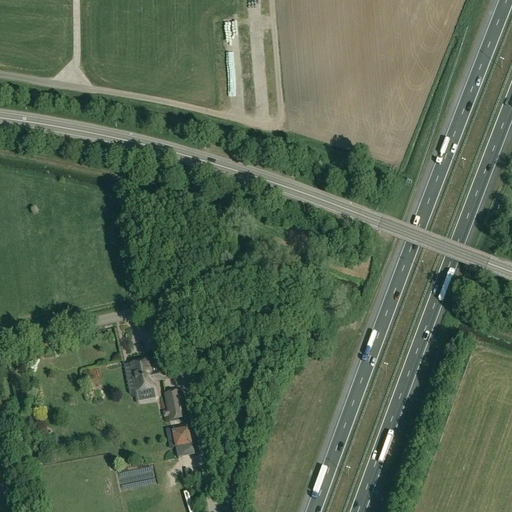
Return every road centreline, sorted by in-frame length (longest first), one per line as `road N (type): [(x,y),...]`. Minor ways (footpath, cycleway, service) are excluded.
road 1 (motorway): [(505,0),(312,511)]
road 2 (tertiary): [(511,272),(214,164),(0,117)]
road 3 (motorway): [(358,511),(511,103)]
road 4 (unclassified): [(212,511),(174,329),(164,314),(147,310),(0,344)]
road 5 (unclassified): [(0,74),(265,127)]
road 6 (track): [(265,127),(274,129),(280,117),(270,0)]
